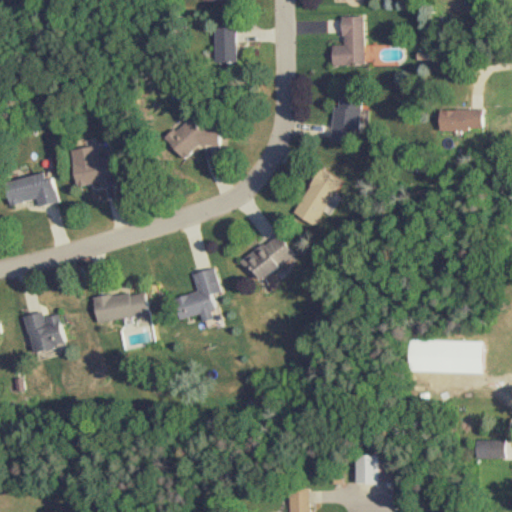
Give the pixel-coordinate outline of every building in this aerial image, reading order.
[(351,15),(375,14),(374,59),(343,60),(343,48),(355,47),(351,15)] [(246,29),(224,28),(223,60),(246,60),(246,29)] [(367,97),(342,93),(335,140),(360,144),(367,97)] [(460,111),(493,108),(493,130),(455,134),(449,120),(460,111)] [(187,138),(226,147),(230,129),(192,120),(187,138)] [(79,150),(84,187),(109,183),(109,187),(125,185),(120,154),(105,156),(104,147),(79,150)] [(44,207),(65,202),(58,172),(12,183),(18,205),(43,200),(44,207)] [(249,258),(266,283),(304,257),(287,232),(249,258)] [(201,274),(205,292),(190,296),(196,317),(208,314),(210,322),(221,319),(219,310),(226,309),(222,295),(229,293),(222,269),(201,274)] [(106,323),(157,313),(153,289),(101,299),(106,323)] [(73,342),(68,315),(52,318),(51,313),(33,316),(39,353),(66,348),(66,344),(73,342)] [(421,338),(496,342),(496,373),(422,373),(421,338)] [(511,441),(480,440),(480,457),(511,458),(511,441)] [(364,484),(397,483),(397,459),(364,460),(364,484)] [(312,511),(313,498),(289,497),(288,511),(312,511)]
